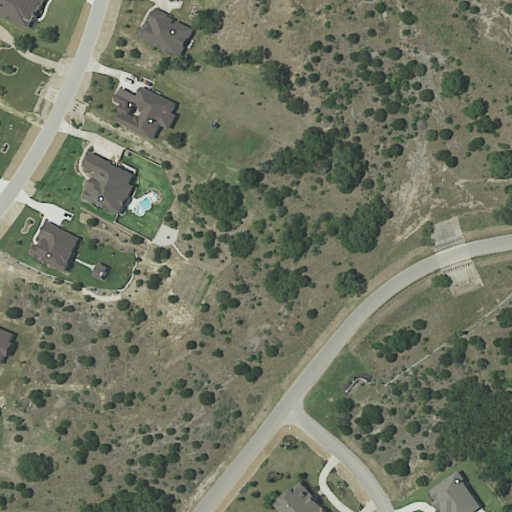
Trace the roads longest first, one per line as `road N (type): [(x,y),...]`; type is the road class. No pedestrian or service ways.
road 1 (residential): [(511,240),(430,262),(353,317),(201,511)]
road 2 (residential): [(0,203),(64,99),(99,0)]
road 3 (residential): [(282,408),(349,458),(387,511)]
